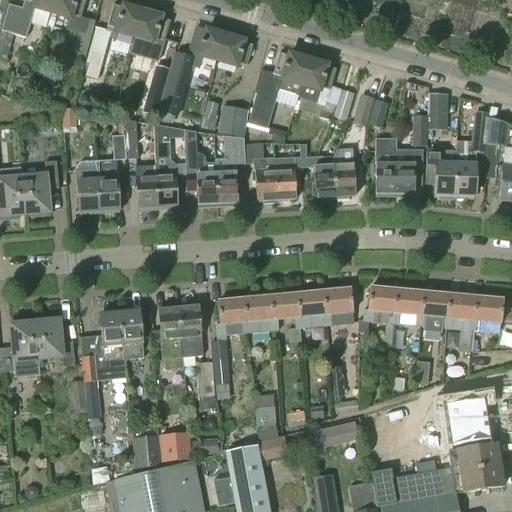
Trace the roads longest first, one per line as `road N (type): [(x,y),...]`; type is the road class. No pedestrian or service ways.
road 1 (residential): [(0,268),(342,239),(511,252)]
road 2 (residential): [(511,89),(198,0)]
